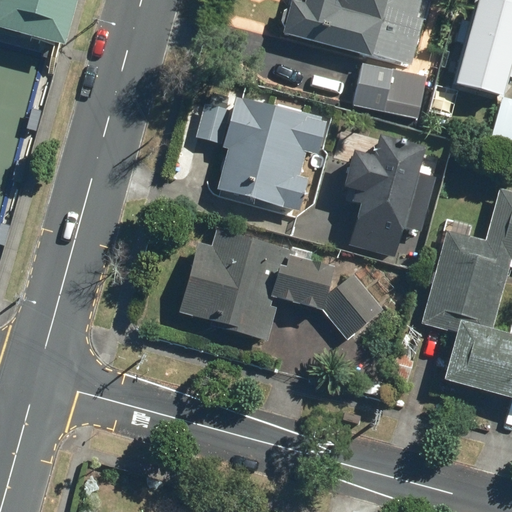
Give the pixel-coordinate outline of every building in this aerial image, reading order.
[(65,0),(0,0),(0,32),(52,47),(65,0)] [(422,0),(285,0),(278,34),(408,64),(422,0)] [(511,0),(469,0),(454,62),(506,74),(511,47),(511,0)] [(429,82),(360,69),(352,108),(421,121),(429,82)] [(511,97),(497,93),(485,140),(511,146),(511,97)] [(323,116),(227,94),(206,187),(281,205),(294,147),(315,152),(323,116)] [(434,177),(334,150),(320,199),(339,204),(329,238),(389,254),(395,231),(417,236),(434,177)] [(511,196),(494,192),(481,241),(437,229),(413,319),(440,325),(425,383),(511,406),(511,335),(482,327),(503,249),(511,251),(511,196)] [(321,263),(206,231),(201,248),(183,242),(163,313),(249,337),(261,295),(308,308),(321,263)] [(377,311),(347,279),(325,299),(355,332),(377,311)]
